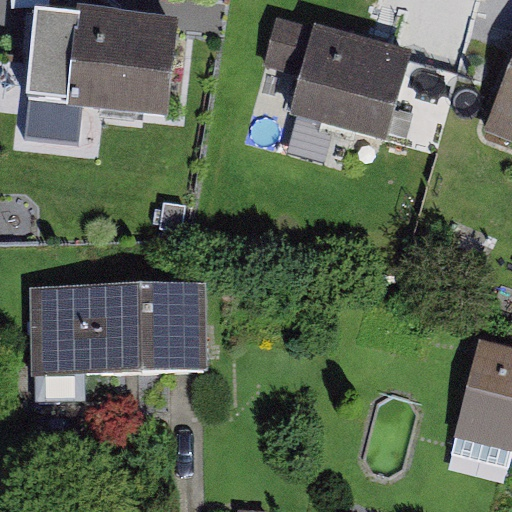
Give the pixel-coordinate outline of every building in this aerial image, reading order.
[(73,96),(170,102),(175,20),(79,14),(78,23),(25,20),(22,72),(75,76),(73,96)] [(298,108),(391,133),(413,53),(319,28),(298,108)] [(511,72),(492,121),(511,129),(511,72)] [(31,294),(32,383),(45,383),(139,382),(156,382),(200,381),(207,381),(206,292),(199,292),(155,292),(139,293),(44,294),(31,294)] [(511,347),(484,340),(457,447),(511,461),(511,347)]
